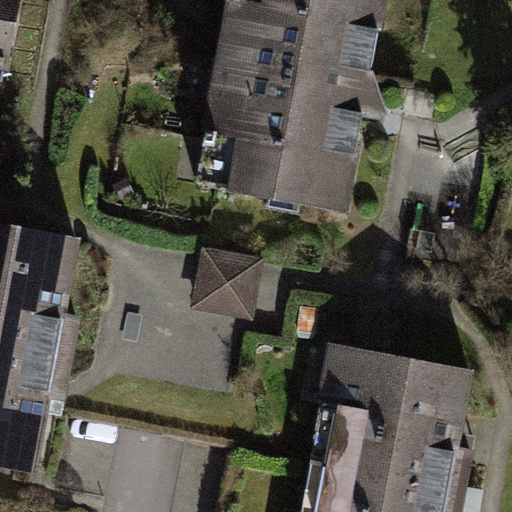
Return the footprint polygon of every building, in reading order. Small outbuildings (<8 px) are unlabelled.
[(0,0),(0,90),(22,0),(0,0)] [(261,0),(220,225),(348,248),(393,0),(261,0)] [(84,262),(0,246),(0,487),(39,495),(84,262)] [(264,268),(204,256),(194,307),(254,319),(264,268)] [(442,511),(467,384),(341,360),(312,511),(442,511)]
